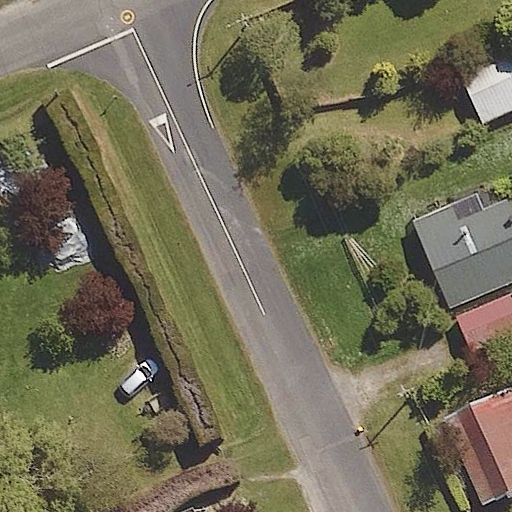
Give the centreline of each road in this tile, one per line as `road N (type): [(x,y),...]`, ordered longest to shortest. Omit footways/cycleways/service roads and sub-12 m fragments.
road 1 (residential): [(359,511),(120,3)]
road 2 (residential): [(0,54),(120,3)]
